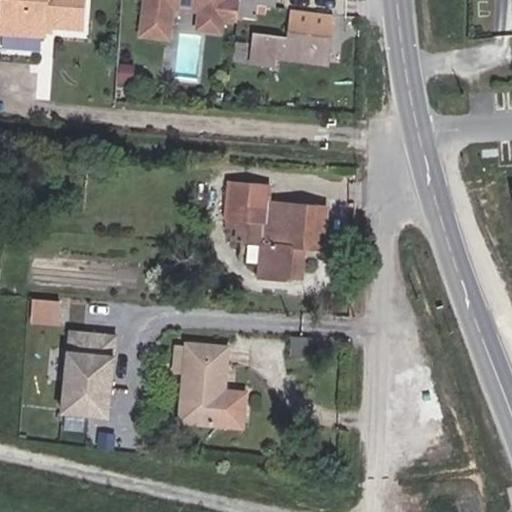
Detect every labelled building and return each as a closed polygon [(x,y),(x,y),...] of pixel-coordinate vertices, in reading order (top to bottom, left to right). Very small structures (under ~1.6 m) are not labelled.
[(87,25),(88,0),(7,0),(7,19),(6,29),(49,32),(49,22),(87,25)] [(226,0),(148,0),(146,23),(144,36),(170,39),(174,9),(200,12),(199,17),(223,19),(237,21),(237,17),(239,2),(226,0)] [(276,5),(276,0),(239,0),(239,2),(237,17),(256,19),(256,13),(258,3),(267,5),(276,5)] [(266,14),(267,5),(258,3),(256,13),(266,14)] [(329,66),(335,15),(292,9),(289,39),(256,35),(252,64),(275,66),(276,59),(329,66)] [(222,31),(223,19),(199,17),(198,29),(222,31)] [(119,67),(118,82),(130,82),(131,67),(119,67)] [(329,249),(332,206),(269,202),(270,186),(230,183),(228,219),(240,220),(239,229),(238,241),(263,243),(261,277),(289,279),(291,247),(329,249)] [(239,229),(240,220),(228,219),(227,228),(239,229)] [(68,327),(70,304),(33,301),(32,325),(68,327)] [(79,355),(81,335),(72,334),(70,355),(79,355)] [(112,417),(116,366),(111,366),(112,359),(116,359),(118,338),(81,335),(79,355),(70,355),(66,414),(112,417)] [(192,369),(189,418),(249,423),(251,387),(229,386),(231,346),(179,342),(176,368),(192,369)]
